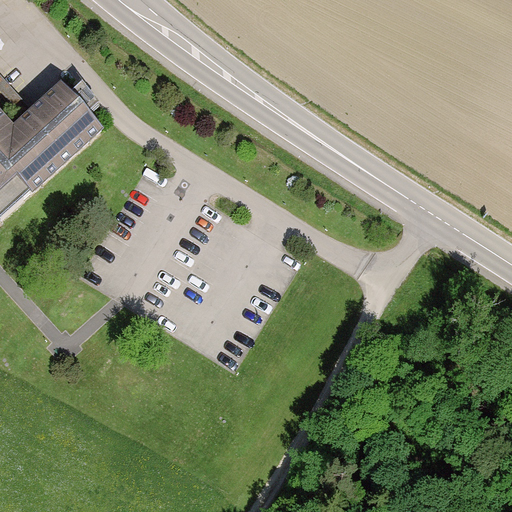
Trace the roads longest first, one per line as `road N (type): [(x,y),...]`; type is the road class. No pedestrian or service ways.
road 1 (tertiary): [(129,0),(243,88),(511,265)]
road 2 (track): [(382,275),(254,511)]
